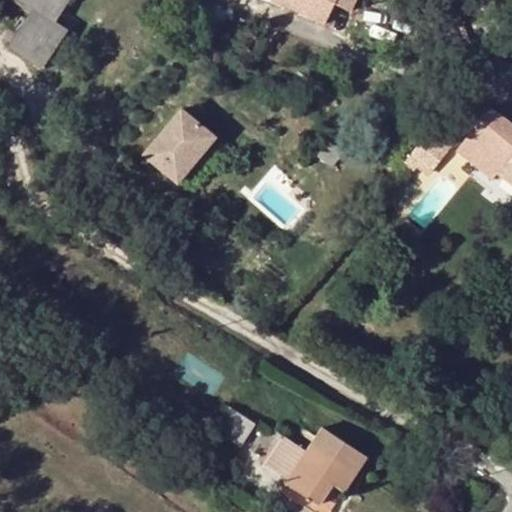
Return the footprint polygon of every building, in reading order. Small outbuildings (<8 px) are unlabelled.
[(9,48),(43,71),(69,32),(65,29),(56,24),(72,0),(13,0),(33,12),(9,48)] [(275,0),(326,23),(329,17),(336,0),(221,0),(231,4),(232,0),(275,0)] [(336,0),(329,17),(338,22),(347,0),(336,0)] [(71,18),(65,22),(65,29),(69,32),(77,31),(78,22),(71,18)] [(181,182),(216,138),(184,112),(147,156),(181,182)] [(461,149),(475,161),(492,141),(505,126),(490,114),(461,149)] [(510,155),(511,151),(511,131),(505,126),(492,141),(510,155)] [(342,153),(321,138),(312,151),(333,166),(342,153)] [(511,151),(510,155),(502,165),(511,173),(511,151)] [(511,173),(502,165),(497,171),(511,182),(511,173)] [(92,217),(102,204),(92,197),(83,210),(92,217)] [(255,425),(228,407),(213,429),(241,447),(255,425)] [(322,429),(307,454),(284,438),(266,465),(288,480),(286,484),(320,505),(333,486),(344,493),(367,458),(322,429)]
